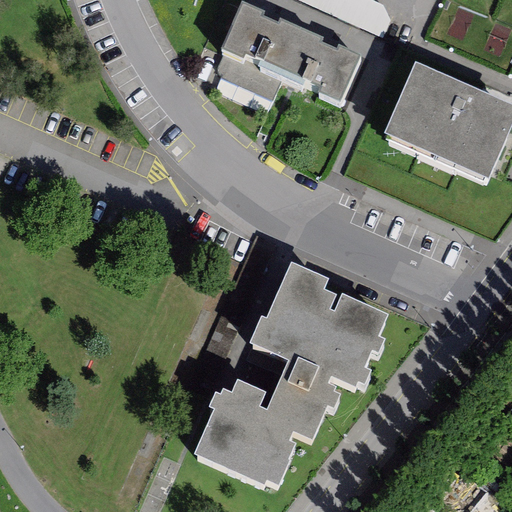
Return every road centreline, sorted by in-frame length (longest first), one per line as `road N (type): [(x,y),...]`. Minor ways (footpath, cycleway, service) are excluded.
road 1 (residential): [(115,0),(172,106),(249,188),(306,228),(481,307)]
road 2 (residential): [(481,307),(325,511)]
